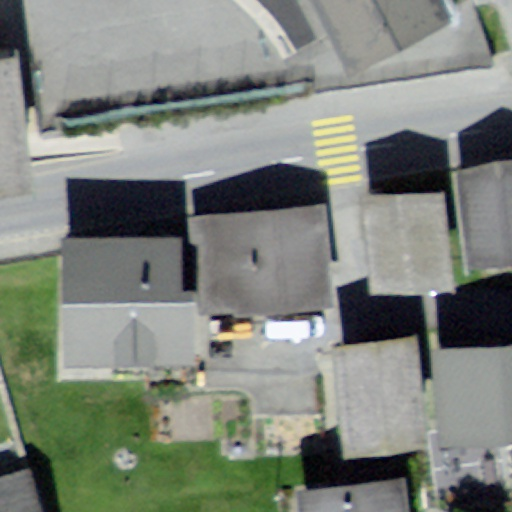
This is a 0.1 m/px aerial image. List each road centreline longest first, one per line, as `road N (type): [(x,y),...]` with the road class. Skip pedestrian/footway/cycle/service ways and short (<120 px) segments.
road 1 (primary): [(511,125),(0,208)]
road 2 (unknown): [(337,152),(352,322),(511,328)]
